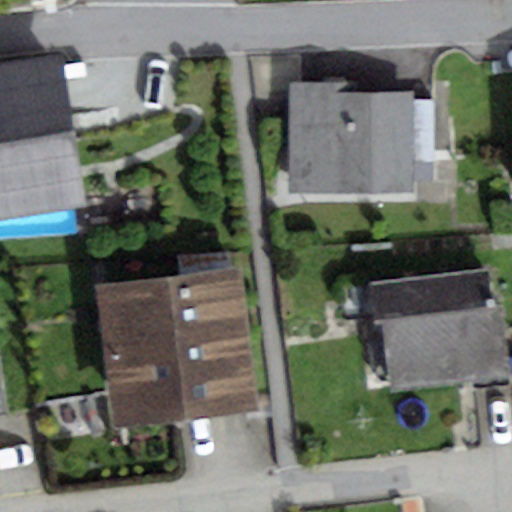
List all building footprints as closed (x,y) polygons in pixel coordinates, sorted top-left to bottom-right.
[(59,67),(0,75),(0,221),(80,210),(59,67)] [(346,87),(289,86),(287,200),(417,202),(419,104),(346,102),(346,87)] [(243,277),(101,291),(116,435),(257,420),(243,277)] [(494,280),(376,293),(387,393),(505,380),(494,280)] [(0,338),(0,426),(11,425),(0,338)]
